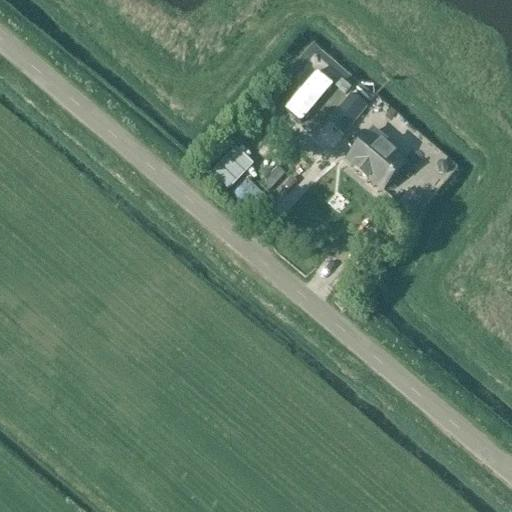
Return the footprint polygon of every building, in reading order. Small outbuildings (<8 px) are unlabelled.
[(279,112),(296,126),(327,87),(311,73),(279,112)] [(351,95),(327,123),(342,136),(366,108),(351,95)] [(371,129),(367,135),(343,163),(381,195),(406,165),(381,144),(384,140),(371,129)] [(211,175),(228,192),(252,167),(235,150),(211,175)] [(335,173),(293,218),(331,254),(374,209),(335,173)] [(430,197),(437,180),(428,175),(420,193),(430,197)]
